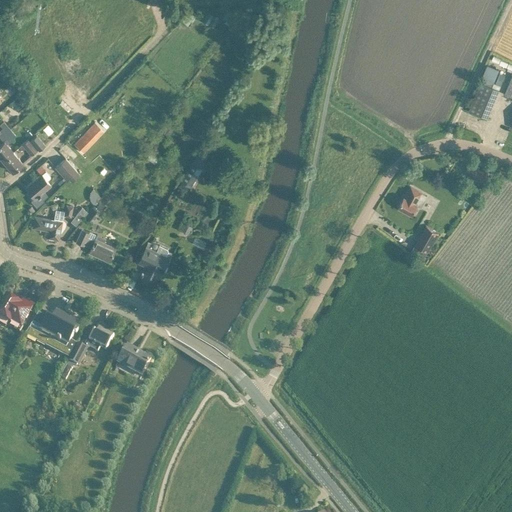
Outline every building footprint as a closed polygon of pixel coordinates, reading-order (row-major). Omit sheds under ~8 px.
[(211,13),(206,24),(217,29),(222,18),(211,13)] [(194,28),(198,18),(191,15),(186,26),(194,28)] [(492,86),(499,69),(487,64),(480,81),(492,86)] [(501,85),(505,74),(500,72),(495,83),(501,85)] [(176,124),(169,119),(160,132),(167,137),(176,124)] [(0,124),(2,127),(0,129),(0,136),(10,128),(4,121),(0,124)] [(83,152),(103,130),(95,122),(74,144),(83,152)] [(41,132),(47,140),(57,133),(51,125),(41,132)] [(0,143),(0,156),(3,160),(13,151),(6,143),(12,138),(12,139),(16,135),(10,128),(0,136),(0,137),(3,141),(0,143)] [(36,134),(30,139),(39,150),(45,145),(36,134)] [(32,154),(37,150),(27,139),(22,143),(31,154),(32,154)] [(3,160),(12,171),(22,162),(16,155),(13,151),(3,160)] [(58,164),(65,172),(72,180),(75,177),(79,173),(72,165),(65,158),(58,164)] [(48,159),(43,163),(48,168),(53,164),(48,159)] [(180,180),(190,186),(202,167),(192,161),(180,180)] [(472,163),(466,171),(483,182),(488,174),(472,163)] [(31,200),(36,206),(43,201),(38,196),(40,194),(40,193),(50,184),(47,180),(50,178),(50,176),(44,169),(40,172),(41,174),(25,187),(34,197),(31,200)] [(79,173),(84,178),(85,179),(89,176),(82,170),(79,173)] [(417,205),(421,207),(428,195),(425,194),(424,194),(411,187),(405,197),(404,196),(398,207),(412,214),(417,205)] [(94,203),(100,196),(92,188),(90,191),(89,195),(90,200),(94,203)] [(72,205),(65,204),(63,215),(70,216),(72,205)] [(82,206),(77,214),(82,218),(87,210),(82,206)] [(85,217),(92,222),(100,213),(93,207),(85,217)] [(436,209),(427,220),(435,227),(445,216),(450,211),(446,207),(441,213),(436,209)] [(62,221),(61,221),(63,210),(56,209),(53,219),(35,215),(32,227),(49,230),(47,237),(58,239),(62,221)] [(185,223),(182,229),(189,233),(192,227),(185,223)] [(428,250),(438,232),(427,226),(417,243),(428,250)] [(109,261),(113,252),(115,247),(103,242),(105,238),(97,234),(90,231),(89,233),(88,232),(81,229),(76,241),(83,245),(84,244),(91,247),(89,252),(109,261)] [(206,251),(210,245),(200,238),(196,245),(206,251)] [(169,257),(168,256),(169,252),(168,248),(160,245),(157,251),(149,247),(152,242),(149,240),(146,246),(147,246),(139,261),(146,264),(143,270),(141,272),(142,272),(140,275),(156,283),(169,257)] [(0,307),(0,316),(4,319),(10,322),(8,326),(20,333),(23,327),(21,326),(28,315),(34,306),(24,300),(21,305),(7,296),(0,307)] [(70,359),(78,344),(71,341),(75,334),(76,335),(81,325),(57,313),(53,321),(49,319),(39,313),(25,335),(46,346),(70,359)] [(106,350),(109,344),(114,336),(99,328),(97,332),(94,331),(89,340),(88,339),(85,345),(98,353),(101,347),(106,350)] [(88,349),(78,344),(70,359),(65,369),(70,372),(73,366),(76,367),(77,365),(79,366),(88,349)] [(142,377),(147,368),(151,359),(128,347),(123,356),(118,365),(142,377)] [(65,369),(60,377),(65,380),(70,372),(65,369)]
